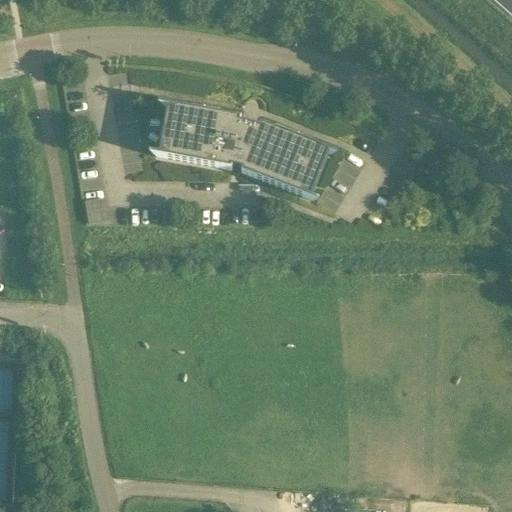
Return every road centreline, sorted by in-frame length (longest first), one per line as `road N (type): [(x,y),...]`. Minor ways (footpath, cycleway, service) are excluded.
road 1 (unclassified): [(511,198),(433,116),(335,67),(249,59),(171,40),(92,40),(0,55)]
road 2 (unclassified): [(104,511),(71,300)]
